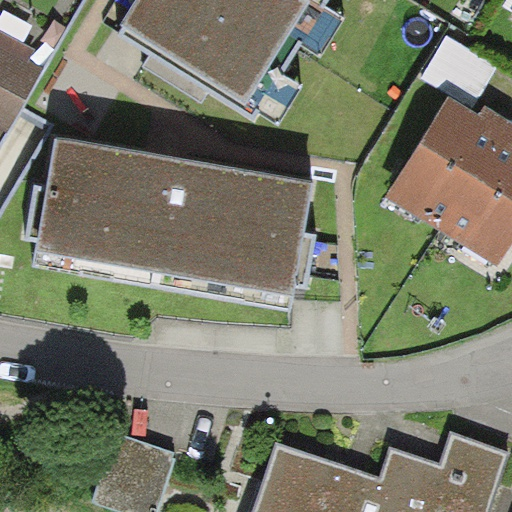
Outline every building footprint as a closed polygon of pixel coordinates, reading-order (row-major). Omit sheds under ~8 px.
[(366,0),(132,0),(101,54),(244,126),(231,157),(279,164),(366,0)] [(0,118),(7,122),(38,66),(0,45),(0,118)] [(445,229),(508,132),(454,97),(391,194),(445,229)] [(50,131),(30,272),(300,311),(321,171),(279,164),(231,157),(50,131)] [(511,134),(508,132),(445,229),(494,261),(511,233),(511,134)] [(113,432),(100,494),(163,507),(177,445),(113,432)] [(380,469),(280,434),(253,511),(489,511),(509,456),(453,437),(443,466),(388,447),(380,469)]
